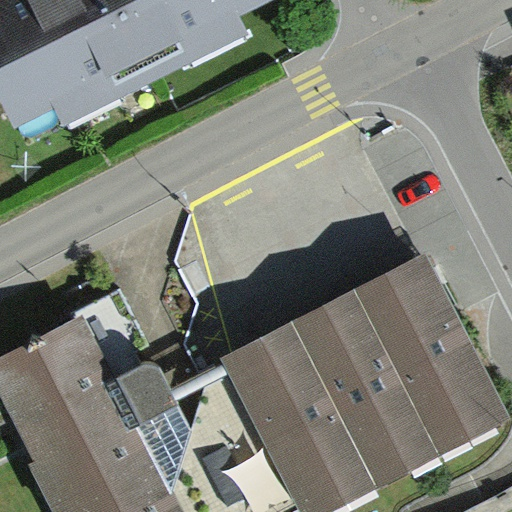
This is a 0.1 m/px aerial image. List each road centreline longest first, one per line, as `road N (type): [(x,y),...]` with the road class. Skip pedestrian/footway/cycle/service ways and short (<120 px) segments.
road 1 (residential): [(0,260),(415,42)]
road 2 (residential): [(511,225),(415,42)]
